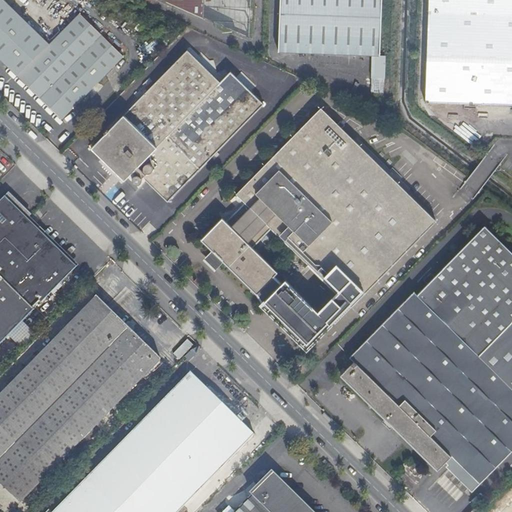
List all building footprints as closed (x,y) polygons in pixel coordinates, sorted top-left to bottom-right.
[(0,0),(0,58),(62,119),(124,56),(80,13),(50,44),(4,0),(0,0)] [(161,0),(248,39),(249,0),(161,0)] [(381,0),(280,0),(279,52),(372,55),(380,55),(381,0)] [(428,0),(425,103),(511,105),(511,72),(485,57),(485,0),(428,0)] [(511,0),(485,0),(485,57),(511,72),(511,0)] [(141,177),(140,176),(141,176),(168,202),(264,104),(231,72),(220,83),(187,50),(91,148),(113,170),(119,164),(124,169),(121,173),(124,176),(128,173),(130,175),(135,170),(139,175),(136,175),(134,176),(132,178),(133,181),(134,183),(136,183),(138,183),(140,182),(141,181),(141,179),(141,177)] [(384,78),(385,55),(380,55),(372,55),(371,78),(384,78)] [(358,300),(436,221),(341,128),(344,126),(340,122),(338,125),(321,108),(237,194),(246,203),(226,223),(223,219),(202,239),(266,302),(269,304),(271,304),(274,303),(275,303),(276,302),(276,303),(292,287),(252,247),(271,228),(309,264),(315,258),(358,300)] [(463,131),(467,126),(452,114),(448,119),(463,131)] [(4,201),(0,205),(0,341),(72,268),(4,201)] [(417,295),(414,292),(350,358),(357,365),(344,378),(437,470),(450,457),(479,485),(511,450),(511,252),(485,226),(417,295)] [(315,258),(309,264),(337,293),(346,302),(351,307),(358,300),(315,258)] [(317,312),(292,287),(276,303),(276,302),(275,303),(305,332),(321,315),(327,321),(346,302),(337,293),(317,312)] [(96,297),(0,394),(0,483),(20,503),(161,360),(131,331),(125,325),(96,297)] [(327,321),(321,315),(305,332),(311,338),(327,321)] [(188,340),(173,354),(179,360),(193,345),(188,340)] [(305,361),(298,355),(293,360),(299,367),(305,361)] [(191,372),(53,511),(178,511),(254,434),(191,372)] [(309,511),(272,474),(234,511),(309,511)] [(511,511),(511,501),(501,511),(511,511)]
